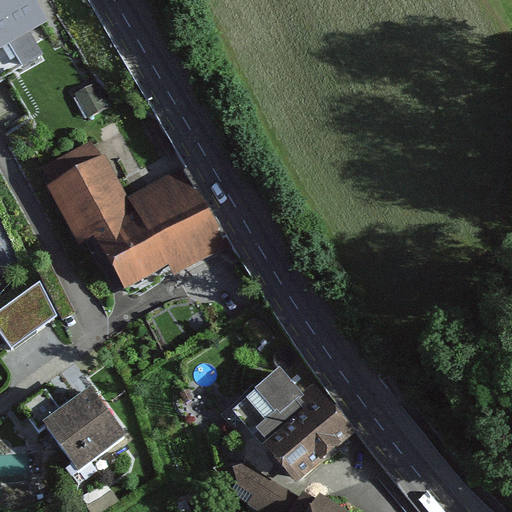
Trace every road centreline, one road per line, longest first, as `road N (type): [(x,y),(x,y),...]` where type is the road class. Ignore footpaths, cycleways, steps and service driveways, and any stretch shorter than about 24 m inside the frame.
road 1 (primary): [(451,511),(275,272),(115,0)]
road 2 (residential): [(175,289),(0,409)]
